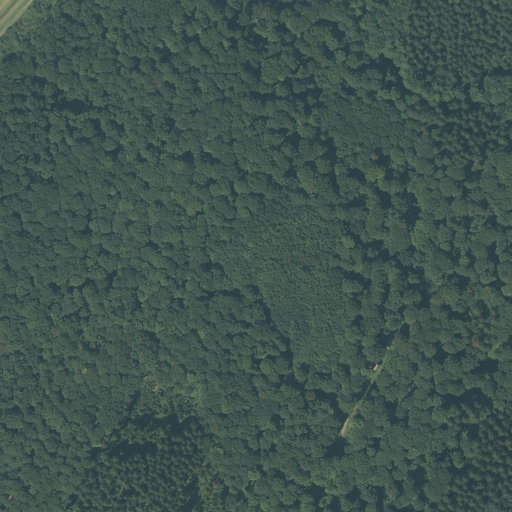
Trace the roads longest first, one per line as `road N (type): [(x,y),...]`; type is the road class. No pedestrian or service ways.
road 1 (unknown): [(310,511),(402,309),(412,247),(403,139),(412,92)]
road 2 (track): [(0,197),(89,138),(177,120),(224,98),(405,86)]
